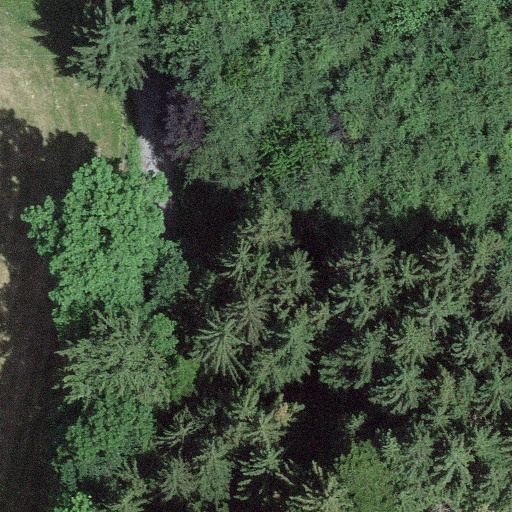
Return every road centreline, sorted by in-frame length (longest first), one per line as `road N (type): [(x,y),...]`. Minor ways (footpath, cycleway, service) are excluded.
road 1 (track): [(126,0),(162,160),(167,233),(86,511)]
road 2 (track): [(482,0),(153,281)]
